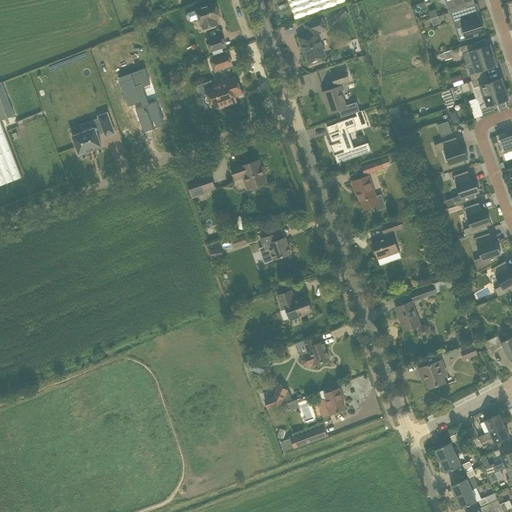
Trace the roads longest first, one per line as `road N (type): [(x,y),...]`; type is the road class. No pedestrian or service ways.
road 1 (tertiary): [(409,434),(290,110)]
road 2 (unclassified): [(0,221),(290,110)]
road 3 (residential): [(511,221),(478,126),(511,114)]
